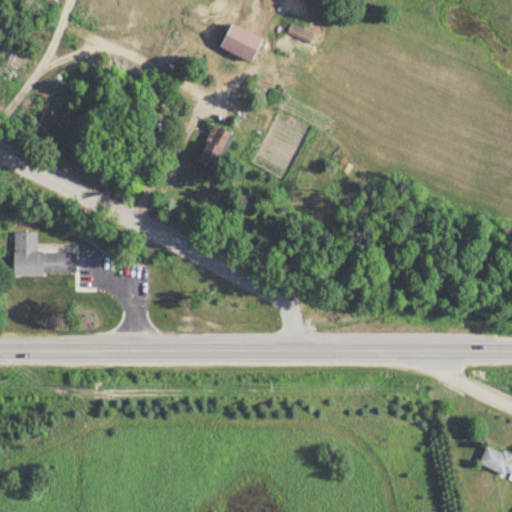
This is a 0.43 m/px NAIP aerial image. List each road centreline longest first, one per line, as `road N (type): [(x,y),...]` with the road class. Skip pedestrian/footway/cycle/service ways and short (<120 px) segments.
road 1 (residential): [(511,407),(207,265),(0,154)]
road 2 (secondary): [(511,350),(0,351)]
